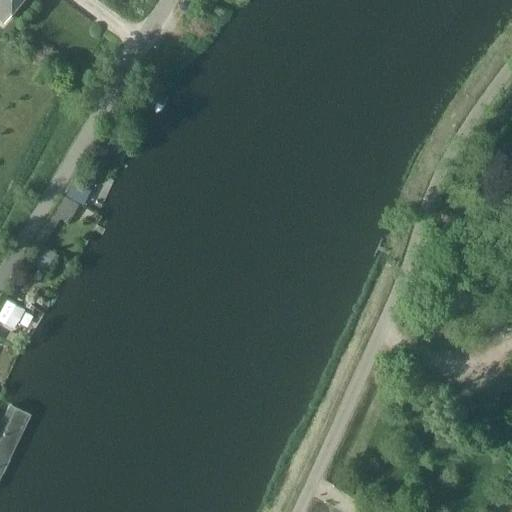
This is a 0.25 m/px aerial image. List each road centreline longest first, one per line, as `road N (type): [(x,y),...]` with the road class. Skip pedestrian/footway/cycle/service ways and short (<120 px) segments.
road 1 (unclassified): [(298,511),(380,334),(430,193),(511,61)]
road 2 (unclassified): [(0,283),(174,0)]
road 3 (track): [(511,337),(494,357),(467,367),(380,334)]
